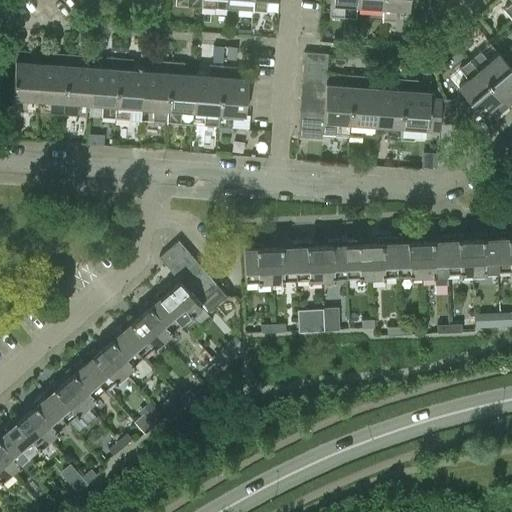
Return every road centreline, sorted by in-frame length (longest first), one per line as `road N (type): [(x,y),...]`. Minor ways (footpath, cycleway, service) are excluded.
road 1 (tertiary): [(222,511),(372,438),(511,399)]
road 2 (residential): [(0,378),(135,263),(146,172)]
road 3 (residential): [(511,140),(461,183),(433,193),(275,180)]
road 4 (residential): [(275,180),(289,0)]
road 5 (residential): [(146,172),(0,161)]
road 6 (residential): [(275,180),(146,172)]
